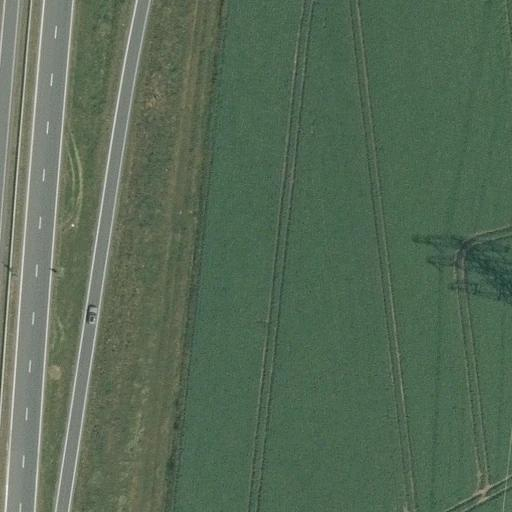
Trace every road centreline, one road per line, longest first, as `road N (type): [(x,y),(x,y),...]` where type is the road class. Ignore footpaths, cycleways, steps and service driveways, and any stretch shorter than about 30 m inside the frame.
road 1 (trunk): [(62,511),(142,0)]
road 2 (trunk): [(18,511),(57,0)]
road 3 (trunk): [(12,0),(0,130)]
